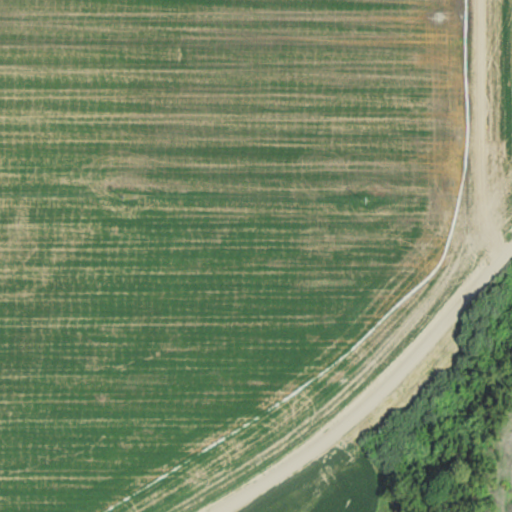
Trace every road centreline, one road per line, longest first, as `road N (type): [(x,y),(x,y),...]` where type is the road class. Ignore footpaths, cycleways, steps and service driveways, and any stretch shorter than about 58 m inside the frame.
road 1 (residential): [(226,511),(363,417),(511,247)]
road 2 (track): [(509,251),(488,232),(486,0)]
